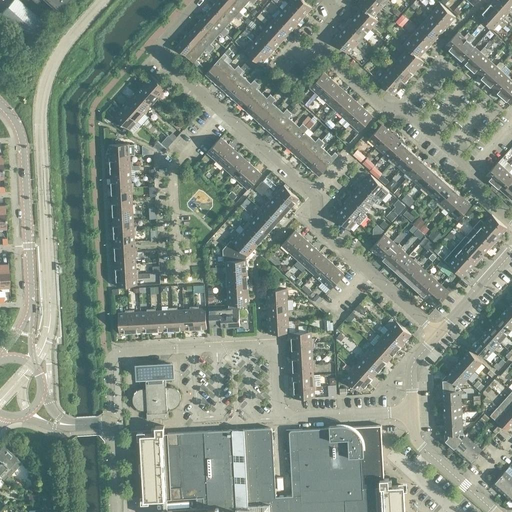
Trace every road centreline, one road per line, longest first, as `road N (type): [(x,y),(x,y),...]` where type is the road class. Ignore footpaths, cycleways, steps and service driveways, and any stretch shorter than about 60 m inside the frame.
road 1 (residential): [(436,337),(314,226),(311,193),(223,112)]
road 2 (residential): [(511,223),(468,184),(467,168),(445,148),(313,43),(341,12)]
road 3 (residential): [(111,422),(111,360),(193,348),(276,345),(284,414)]
road 4 (unclassified): [(31,309),(23,142),(0,103)]
road 5 (residential): [(178,279),(173,168),(223,112)]
road 6 (residential): [(223,112),(158,51),(201,0)]
road 7 (residential): [(413,411),(284,414)]
